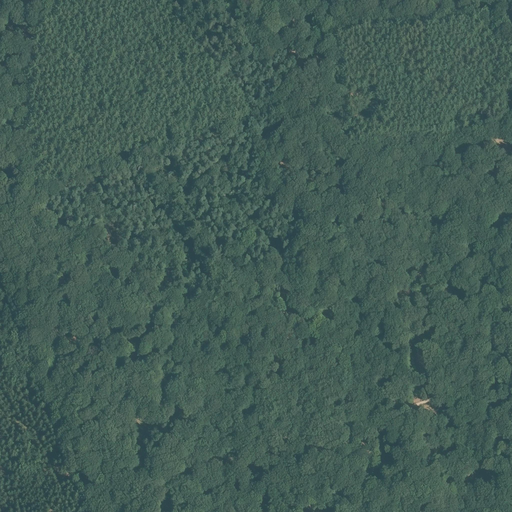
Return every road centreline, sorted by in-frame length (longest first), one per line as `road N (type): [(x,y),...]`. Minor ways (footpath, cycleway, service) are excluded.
road 1 (track): [(105,511),(511,372)]
road 2 (track): [(85,511),(0,265)]
